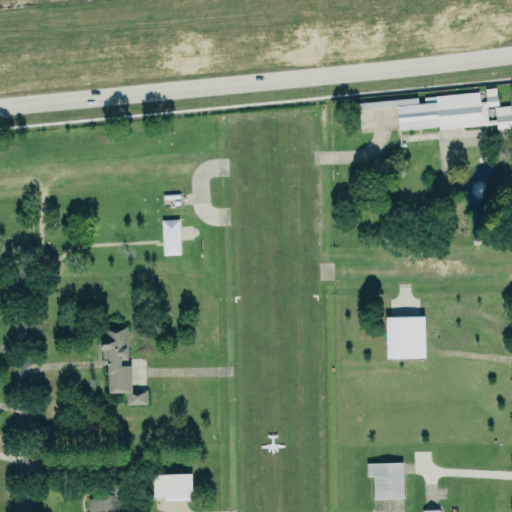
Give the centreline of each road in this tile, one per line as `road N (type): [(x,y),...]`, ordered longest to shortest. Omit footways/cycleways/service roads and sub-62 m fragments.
road 1 (primary): [(0,104),(288,77)]
road 2 (residential): [(28,281),(33,511)]
road 3 (primary): [(288,77),(511,48)]
